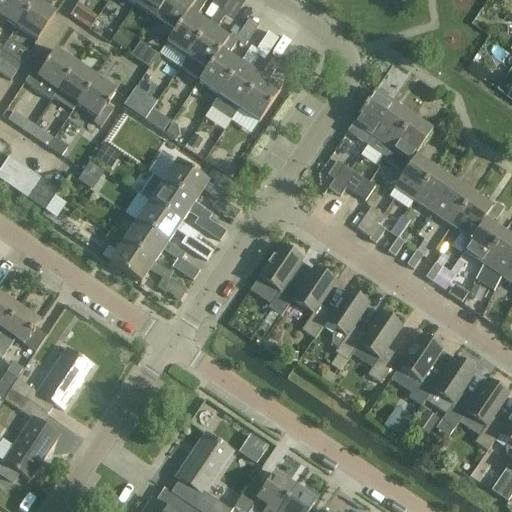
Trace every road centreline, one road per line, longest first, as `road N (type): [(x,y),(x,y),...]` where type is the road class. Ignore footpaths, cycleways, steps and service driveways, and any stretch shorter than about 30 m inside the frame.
road 1 (residential): [(419,511),(171,344)]
road 2 (residential): [(511,370),(268,207)]
road 3 (residential): [(268,207),(344,94),(352,68),(337,44),(270,0)]
road 4 (residential): [(171,344),(0,228)]
road 5 (residential): [(55,511),(171,344)]
road 6 (residential): [(171,344),(268,207)]
